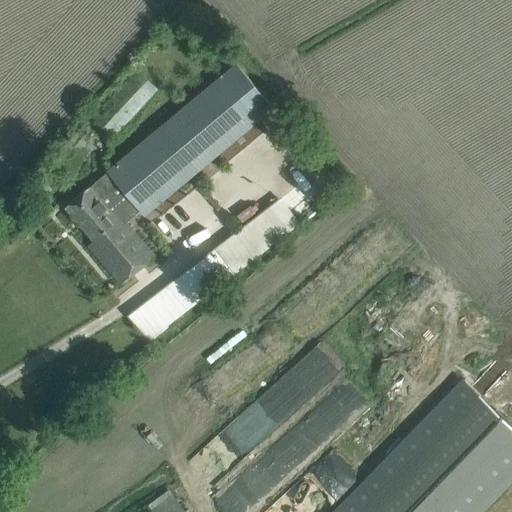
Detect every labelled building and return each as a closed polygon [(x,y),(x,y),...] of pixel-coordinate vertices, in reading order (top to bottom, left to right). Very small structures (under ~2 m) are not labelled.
[(274,108),(237,64),(66,207),(94,241),(89,245),(121,284),(155,255),(126,221),(140,209),(145,215),(274,108)] [(138,70),(92,119),(112,139),(159,90),(138,70)] [(236,211),(240,221),(255,216),(252,206),(236,211)] [(129,314),(128,315),(150,341),(169,327),(168,326),(231,277),(289,232),(270,207),(236,233),(212,251),(147,301),(129,314)] [(478,511),(511,478),(511,424),(483,396),(370,511),(478,511)] [(184,511),(173,496),(168,489),(147,505),(152,511),(151,511),(184,511)]
